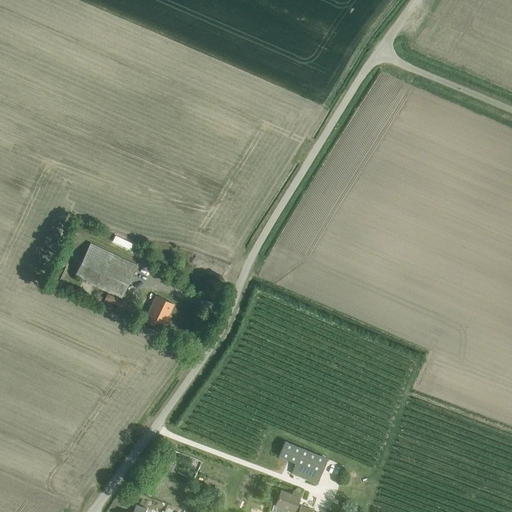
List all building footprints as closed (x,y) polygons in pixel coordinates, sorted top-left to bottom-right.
[(137,265),(90,242),(74,274),(121,297),(137,265)] [(57,287),(65,266),(57,263),(48,284),(57,287)] [(129,302),(107,293),(105,299),(126,308),(129,302)] [(147,315),(144,321),(154,326),(157,320),(167,325),(171,315),(168,314),(173,303),(157,295),(147,315)] [(284,442),(278,456),(295,464),(295,462),(321,473),(326,460),(284,442)] [(295,464),(290,473),(316,485),(321,473),(295,462),(295,464)] [(290,511),(309,511),(298,508),(297,510),(293,508),(298,496),(290,493),(289,496),(278,492),(273,506),(290,511)] [(125,511),(124,511),(123,511),(140,511),(143,506),(135,503),(132,511),(125,511)]
